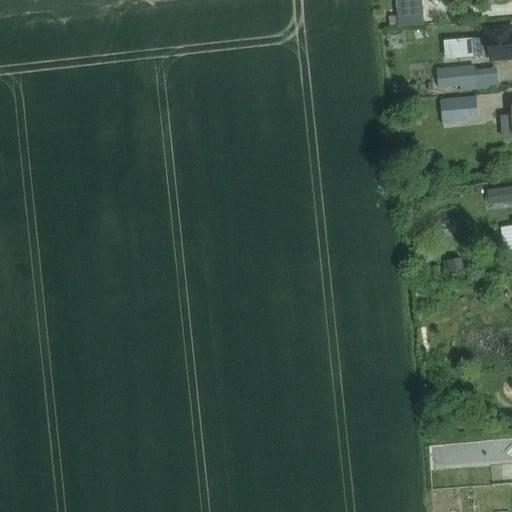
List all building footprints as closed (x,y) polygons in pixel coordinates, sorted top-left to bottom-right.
[(424,27),(421,0),(397,0),(400,28),(424,27)] [(490,62),(511,59),(511,28),(487,31),(488,39),(472,40),(474,58),(490,57),(490,62)] [(472,40),(455,42),(457,59),(474,58),(472,40)] [(438,91),(476,87),(475,71),(436,75),(438,91)] [(411,85),(398,86),(398,95),(411,94),(411,85)] [(463,110),(499,108),(498,93),(463,95),(463,110)] [(461,99),(441,100),(443,125),(463,123),(461,99)] [(511,187),(489,191),(491,206),(511,202),(511,187)] [(462,259),(447,262),(450,277),(466,274),(462,259)]
